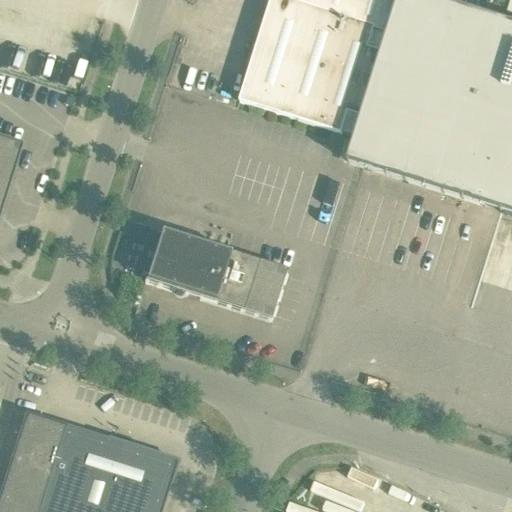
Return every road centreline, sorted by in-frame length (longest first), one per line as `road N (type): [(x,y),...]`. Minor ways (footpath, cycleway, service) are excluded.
road 1 (residential): [(50,338),(154,0)]
road 2 (unclassified): [(511,481),(276,409)]
road 3 (unclassified): [(276,409),(50,338)]
